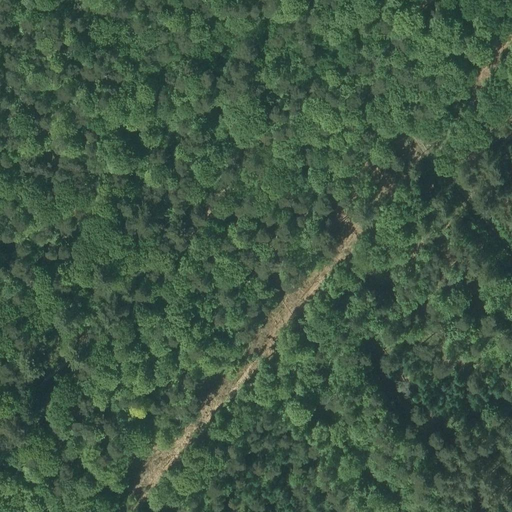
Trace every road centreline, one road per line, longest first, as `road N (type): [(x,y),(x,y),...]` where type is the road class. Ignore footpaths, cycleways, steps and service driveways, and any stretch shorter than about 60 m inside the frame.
road 1 (track): [(511,3),(416,112),(289,142),(255,161),(0,467)]
road 2 (unknown): [(511,67),(144,511)]
road 3 (track): [(272,357),(409,511)]
